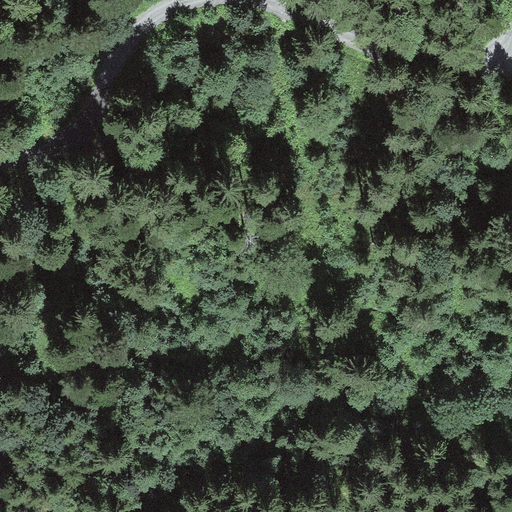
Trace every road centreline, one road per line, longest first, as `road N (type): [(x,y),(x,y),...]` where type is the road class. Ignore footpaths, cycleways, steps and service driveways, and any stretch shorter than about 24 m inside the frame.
road 1 (track): [(214,0),(163,25),(118,64),(56,137),(0,151)]
road 2 (track): [(510,0),(499,21),(456,48),(419,51),(274,0)]
